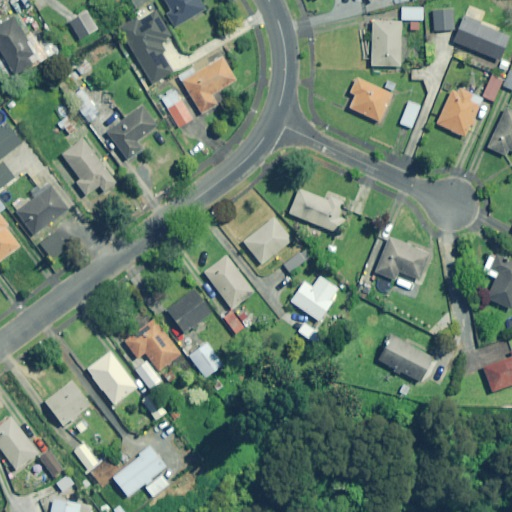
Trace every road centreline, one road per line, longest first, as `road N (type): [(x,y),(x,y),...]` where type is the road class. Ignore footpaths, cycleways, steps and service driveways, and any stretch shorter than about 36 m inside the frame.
road 1 (residential): [(274,122),(239,165),(0,347)]
road 2 (residential): [(456,205),(274,122)]
road 3 (residential): [(269,0),(287,70),(274,122)]
